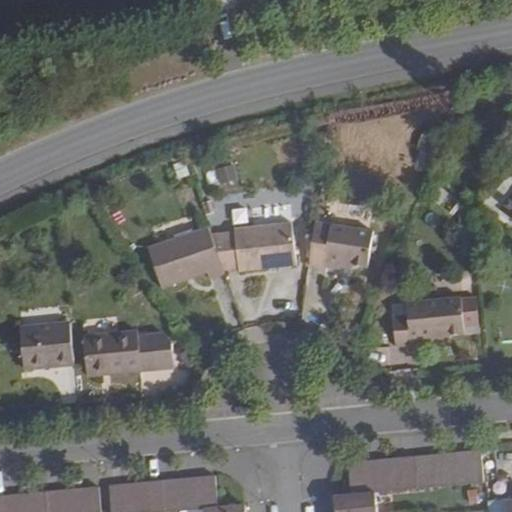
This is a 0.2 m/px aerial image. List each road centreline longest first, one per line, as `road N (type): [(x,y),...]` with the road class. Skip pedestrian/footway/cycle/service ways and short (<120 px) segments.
road 1 (residential): [(0,183),(137,121),(242,90),(511,34)]
road 2 (residential): [(285,431),(0,459)]
road 3 (residential): [(511,408),(285,431)]
